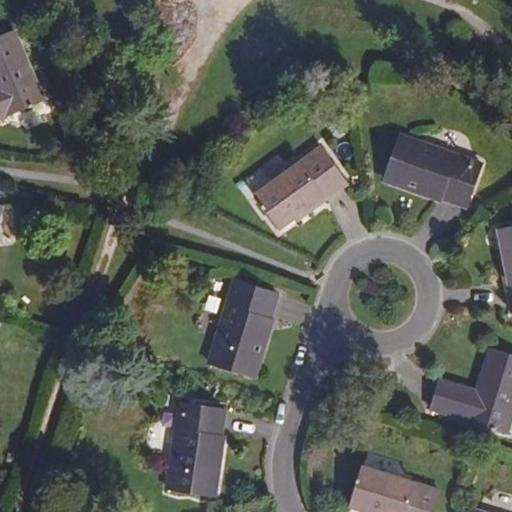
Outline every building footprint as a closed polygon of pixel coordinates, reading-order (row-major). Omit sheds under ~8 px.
[(0,119),(44,101),(15,33),(0,39),(0,119)] [(482,164),(400,136),(386,178),(467,207),(482,164)] [(280,230),(294,218),(343,177),(316,145),(253,198),(280,230)] [(343,177),(294,218),(298,222),(347,181),(343,177)] [(503,248),(511,295),(511,228),(500,231),(503,248)] [(510,311),(511,310),(511,295),(503,248),(499,249),(510,311)] [(278,295),(234,281),(209,364),(253,377),(278,295)] [(440,380),(431,409),(508,434),(511,419),(511,356),(490,350),(477,391),(440,380)] [(225,411),(179,405),(167,489),(213,496),(225,411)] [(366,511),(433,511),(440,492),(363,468),(351,507),(366,511)]
